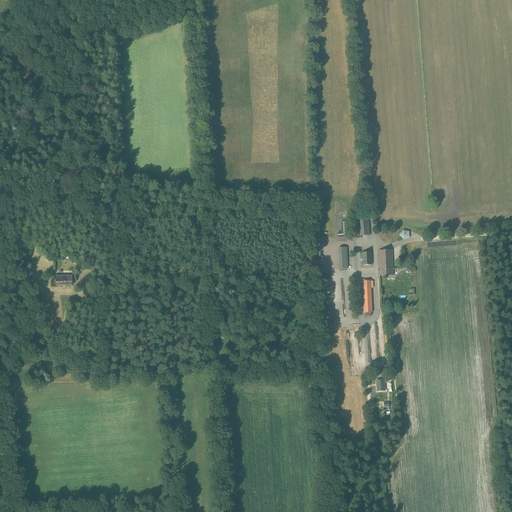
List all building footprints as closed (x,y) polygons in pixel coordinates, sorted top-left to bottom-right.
[(369,219),(357,220),(359,237),(370,235),(369,219)] [(347,237),(347,222),(341,222),(342,232),(338,232),(339,238),(347,237)] [(409,232),(403,230),(399,236),(404,240),(410,238),(409,232)] [(393,275),(392,250),(379,250),(379,276),(393,275)] [(363,259),(363,260),(362,261),(362,266),(372,265),(372,253),(361,253),(362,257),(363,259)] [(72,275),(72,276),(56,276),(56,286),(73,286),(73,281),(76,281),(76,274),(72,275)] [(362,281),(364,313),(365,313),(366,317),(371,316),(371,313),(372,313),(371,281),(362,281)] [(385,391),(384,380),(377,381),(377,391),(385,391)]
